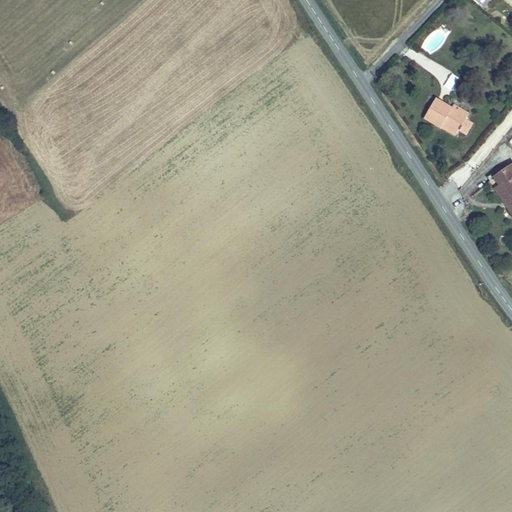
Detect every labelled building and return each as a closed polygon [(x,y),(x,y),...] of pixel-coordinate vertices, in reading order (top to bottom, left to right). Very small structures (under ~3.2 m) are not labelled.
[(442,123),(456,131),(458,126),(466,131),(472,121),(464,117),(466,113),(451,104),(450,105),(434,96),(422,116),(440,126),(440,125),(442,123)] [(451,104),(466,113),(468,110),(453,101),(451,104)] [(454,134),(456,131),(442,123),(440,125),(454,134)] [(499,184),(511,204),(511,166),(495,178),(499,184)] [(511,213),(511,204),(499,184),(494,187),(511,213)]
